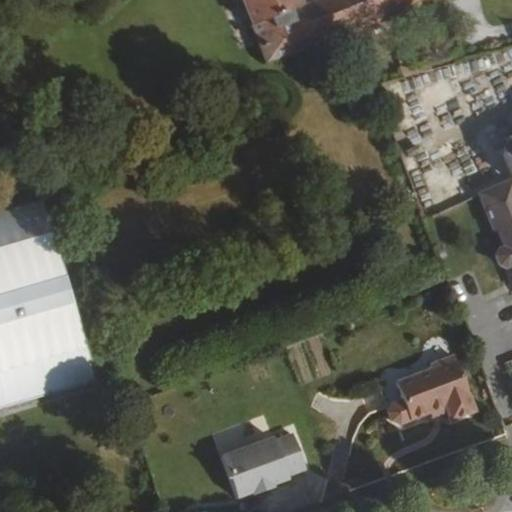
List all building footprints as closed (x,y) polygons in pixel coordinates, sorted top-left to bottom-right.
[(332,41),(368,26),(433,0),(332,0),(322,4),(300,13),(294,0),(237,0),(266,68),(322,45),(330,42),(332,41)] [(471,15),(464,0),(433,0),(368,26),(332,41),(335,48),(391,25),(390,23),(412,14),(420,36),(471,15)] [(330,42),(322,45),(327,57),(335,54),(330,42)] [(355,98),(346,100),(353,124),(385,115),(376,92),(355,98)] [(286,117),(277,95),(264,99),(269,122),(286,117)] [(511,143),(510,144),(509,140),(505,141),(509,153),(499,158),(508,184),(511,182),(511,143)] [(511,192),(508,184),(501,186),(487,195),(488,198),(485,199),(476,203),(485,231),(500,226),(511,252),(495,256),(491,262),(495,272),(503,275),(511,271),(511,192)] [(36,203),(0,214),(0,414),(96,386),(36,203)] [(300,346),(314,376),(329,369),(315,339),(300,346)] [(445,410),(448,415),(451,424),(475,416),(454,362),(430,371),(431,375),(396,388),(403,406),(392,410),(389,419),(392,426),(399,429),(430,417),(445,410)] [(432,421),(448,415),(445,410),(430,417),(432,421)] [(270,447),(218,465),(232,508),(248,502),(248,504),(268,498),(268,495),(284,491),(283,487),(302,481),(290,445),(271,451),(270,447)]
